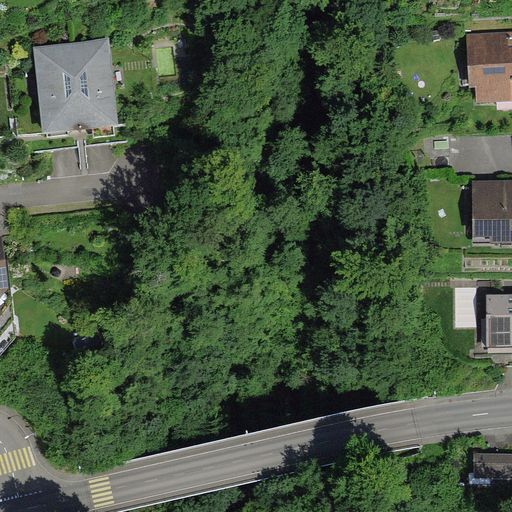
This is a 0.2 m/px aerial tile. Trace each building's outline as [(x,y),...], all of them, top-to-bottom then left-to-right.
[(511,35),(467,37),(470,101),(511,98),(511,35)] [(118,130),(109,42),(35,49),(44,138),(118,130)] [(511,234),(511,184),(476,185),(476,235),(511,234)] [(0,306),(8,295),(2,238),(0,238),(0,306)] [(511,297),(490,297),(491,343),(511,343),(511,297)] [(511,451),(470,451),(470,475),(511,475),(511,451)]
